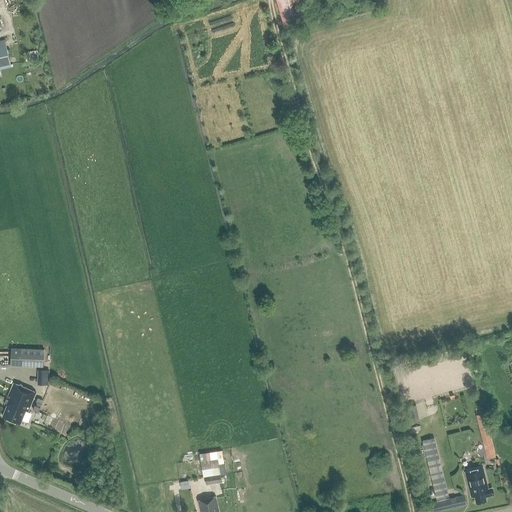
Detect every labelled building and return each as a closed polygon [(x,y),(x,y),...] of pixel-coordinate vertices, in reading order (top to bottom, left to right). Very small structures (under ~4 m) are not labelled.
[(302,20),(295,0),(275,0),(283,26),(302,20)] [(0,69),(11,66),(5,40),(0,41),(0,69)] [(45,349),(11,347),(10,365),(44,367),(45,349)] [(49,370),(38,370),(37,386),(49,386),(49,370)] [(28,411),(36,392),(13,383),(4,404),(7,405),(2,416),(20,424),(25,410),(28,411)] [(471,393),(464,395),(463,395),(462,396),(462,397),(461,397),(461,398),(461,399),(461,400),(461,401),(462,401),(462,402),(463,403),(464,403),(465,403),(466,403),(473,402),(471,393)] [(407,420),(418,419),(417,404),(406,405),(407,420)] [(469,424),(478,423),(476,411),(467,412),(469,424)] [(487,415),(479,417),(489,457),(497,455),(487,415)] [(434,438),(422,441),(437,500),(449,497),(434,438)] [(199,454),(202,467),(219,464),(217,451),(199,454)] [(492,488),(488,489),(482,467),(464,472),(471,496),(474,495),(477,504),(486,501),(485,497),(494,495),(492,488)] [(221,483),(220,475),(205,477),(206,486),(221,483)] [(189,481),(180,483),(181,490),(190,489),(189,481)] [(464,495),(431,503),(433,511),(439,511),(467,505),(464,495)] [(218,511),(215,497),(213,497),(201,500),(198,501),(200,511),(218,511)]
